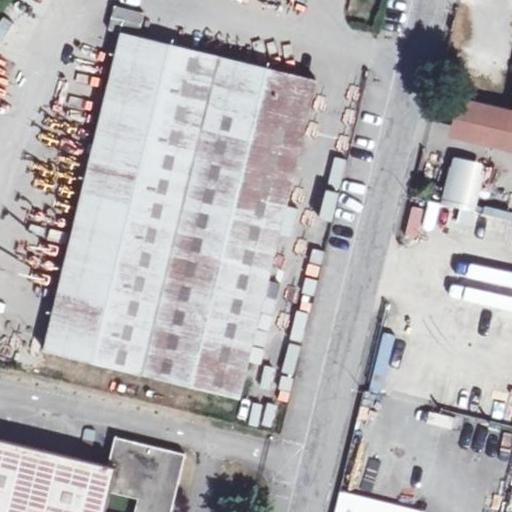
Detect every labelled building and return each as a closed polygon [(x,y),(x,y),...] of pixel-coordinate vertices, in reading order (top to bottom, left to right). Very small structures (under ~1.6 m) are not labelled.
[(139,23),(143,9),(114,2),(110,16),(139,23)] [(317,78),(124,33),(46,345),(240,391),(317,78)] [(511,117),(472,108),(465,135),(511,146),(511,117)] [(475,205),(478,159),(446,156),(442,203),(475,205)] [(489,214),(472,210),(468,227),(485,231),(489,214)] [(176,511),(191,451),(120,434),(113,463),(0,434),(0,511),(176,511)] [(480,511),(482,502),(410,485),(403,511),(480,511)]
